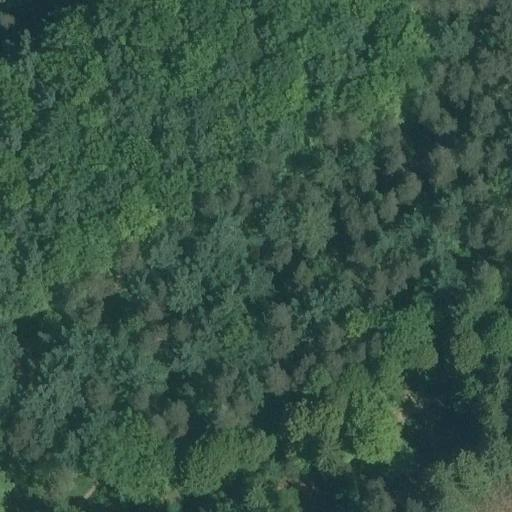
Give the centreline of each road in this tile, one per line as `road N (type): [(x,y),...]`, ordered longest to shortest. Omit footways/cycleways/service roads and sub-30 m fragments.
road 1 (track): [(180,0),(185,22),(150,304),(73,470),(43,511)]
road 2 (track): [(184,511),(511,366)]
road 3 (track): [(123,0),(0,66)]
